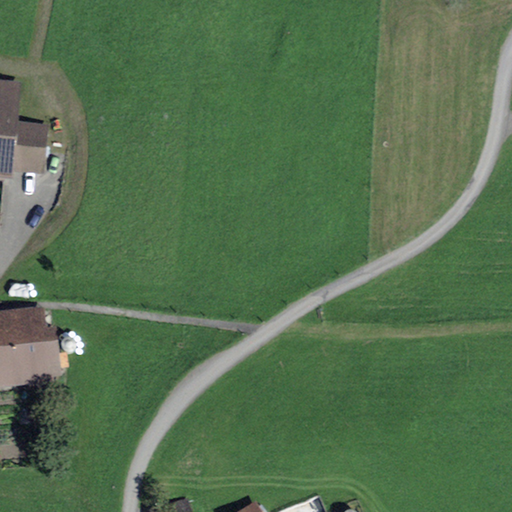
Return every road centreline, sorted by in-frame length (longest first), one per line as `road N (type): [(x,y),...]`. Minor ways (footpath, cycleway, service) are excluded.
road 1 (unclassified): [(128,511),(148,443),(196,384),(322,295),(419,245),(463,205),(494,138),(511,47)]
road 2 (track): [(266,331),(0,306)]
